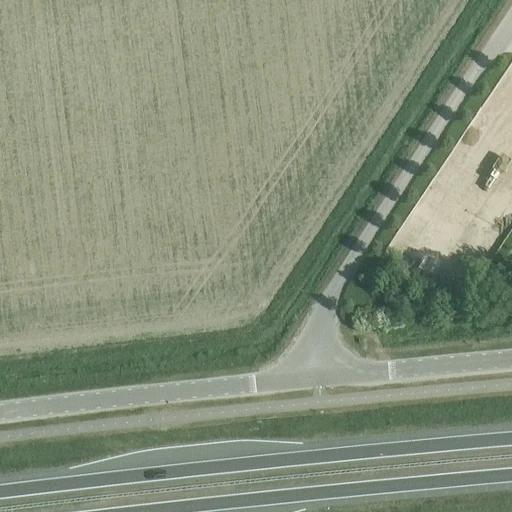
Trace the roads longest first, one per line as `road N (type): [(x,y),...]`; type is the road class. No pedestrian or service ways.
road 1 (trunk): [(511,439),(0,493)]
road 2 (unclassified): [(315,377),(311,342),(325,307),(511,18)]
road 3 (trunk): [(157,511),(511,476)]
road 4 (unclassified): [(0,414),(315,377)]
road 5 (unclassified): [(315,377),(511,361)]
